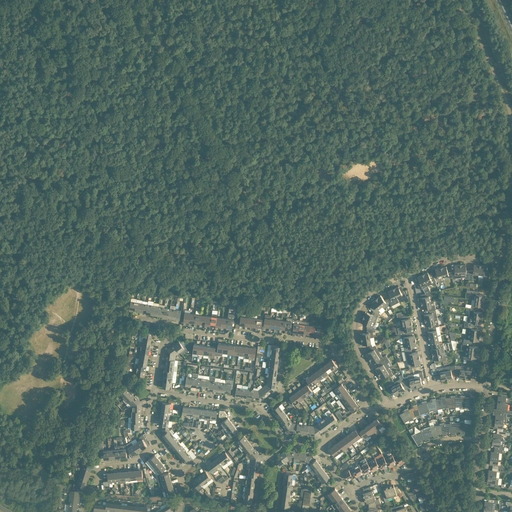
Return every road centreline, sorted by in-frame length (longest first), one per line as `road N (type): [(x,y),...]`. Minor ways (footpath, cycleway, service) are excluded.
road 1 (residential): [(389,404),(354,347),(352,326),(368,294),(407,273)]
road 2 (residential): [(166,342),(184,329),(325,341)]
road 3 (residential): [(283,441),(257,407),(151,391)]
road 4 (residential): [(485,386),(500,258)]
